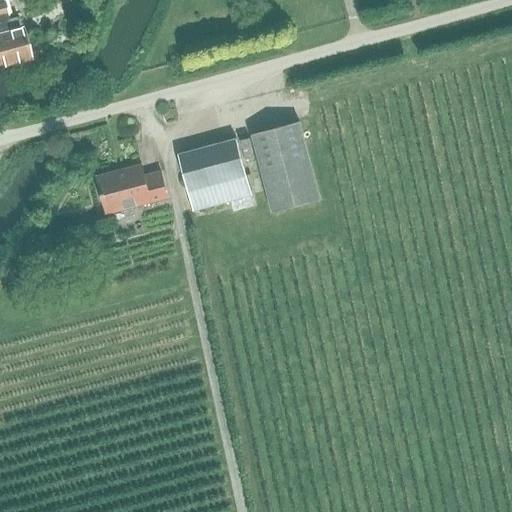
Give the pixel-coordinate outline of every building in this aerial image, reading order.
[(0,0),(0,66),(30,59),(17,12),(7,14),(3,0),(0,0)] [(320,199),(300,122),(299,121),(252,134),(273,212),(320,199)] [(144,154),(154,152),(151,130),(141,132),(144,154)] [(193,210),(230,200),(251,195),(236,139),(178,154),(193,210)] [(142,164),(106,173),(97,176),(107,213),(168,197),(161,171),(145,175),(142,164)]
